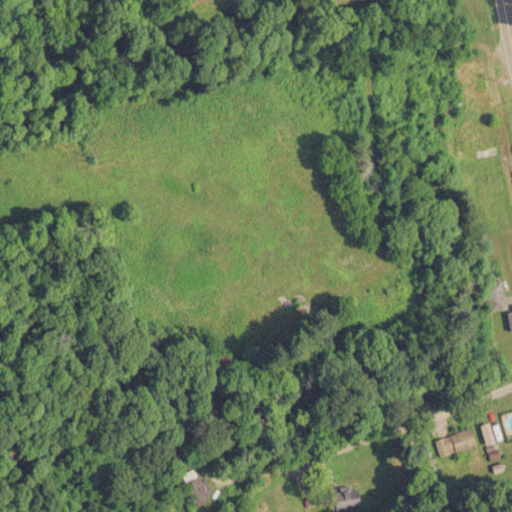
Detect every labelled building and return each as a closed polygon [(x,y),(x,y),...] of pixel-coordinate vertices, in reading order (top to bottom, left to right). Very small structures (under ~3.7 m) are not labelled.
[(475,151),(477,166),(498,164),(495,139),(451,144),(453,154),(475,151)] [(506,307),(495,258),(477,262),(488,311),(506,307)] [(511,310),(503,312),(506,331),(511,330),(511,310)] [(493,443),(485,421),(476,425),(484,446),(493,443)] [(434,439),(439,457),(474,446),(468,428),(434,439)] [(179,475),(193,505),(210,497),(195,467),(179,475)] [(356,486),(328,491),(331,511),(337,511),(360,508),(356,486)]
